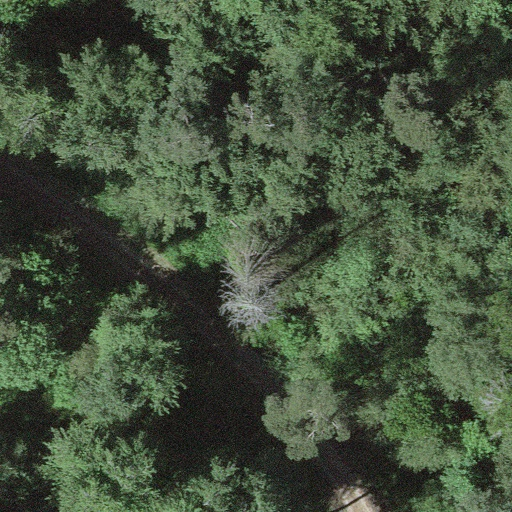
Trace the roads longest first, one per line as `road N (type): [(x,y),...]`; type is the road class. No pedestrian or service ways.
road 1 (track): [(434,0),(295,405),(351,511)]
road 2 (track): [(295,405),(141,263),(0,153)]
